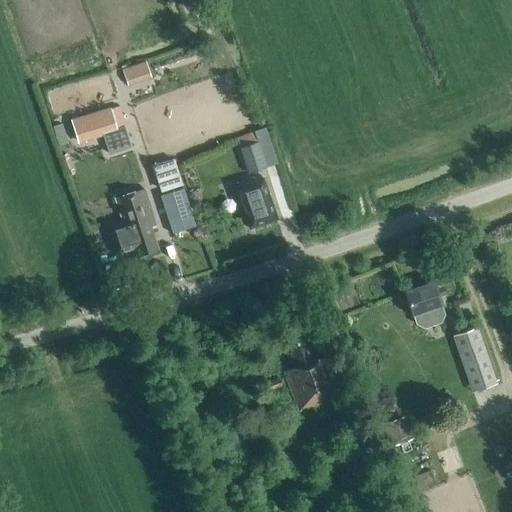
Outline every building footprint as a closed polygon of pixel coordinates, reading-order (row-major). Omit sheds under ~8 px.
[(150,59),(126,66),(131,83),(155,76),(150,59)] [(86,101),(103,96),(99,82),(82,87),(86,101)] [(83,143),(114,134),(107,111),(76,120),(83,143)] [(248,175),(267,168),(277,165),(265,129),(236,139),(248,175)] [(189,185),(199,182),(194,170),(185,174),(189,185)] [(249,229),(276,219),(263,179),(236,188),(239,198),(249,229)] [(145,190),(115,199),(122,220),(106,225),(115,256),(135,250),(136,256),(157,250),(151,228),(157,226),(145,190)] [(161,198),(173,236),(195,229),(183,191),(161,198)] [(395,263),(367,272),(375,296),(403,286),(395,263)] [(435,290),(432,283),(416,288),(415,285),(406,288),(407,291),(404,292),(412,315),(414,315),(418,325),(426,328),(434,326),(438,326),(442,323),(444,318),(438,299),(447,296),(443,287),(435,290)] [(472,394),(498,385),(496,382),(498,381),(480,328),(453,337),(472,394)] [(312,361),(304,340),(289,346),(292,353),(286,355),(291,369),(283,372),(297,411),(341,395),(327,356),(312,361)]
